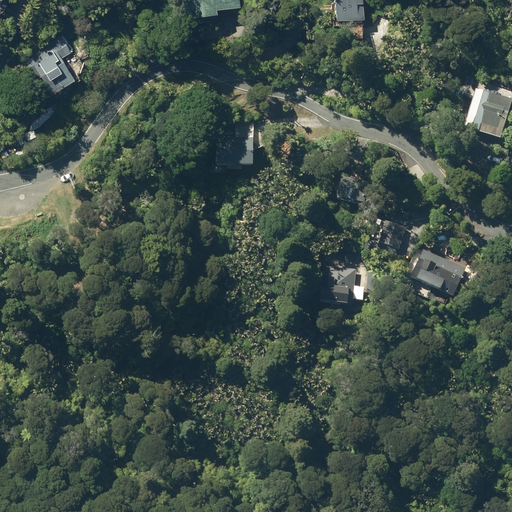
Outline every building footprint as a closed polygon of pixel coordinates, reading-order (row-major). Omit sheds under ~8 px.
[(210,16),(210,10),(234,8),(232,0),(173,0),(175,14),(186,13),(186,17),(210,16)] [(345,21),(345,42),(361,42),(359,0),(330,0),(331,21),(345,21)] [(37,79),(46,95),(70,81),(57,59),(68,52),(58,37),(21,59),(34,81),(37,79)] [(16,86),(21,95),(26,91),(20,83),(16,86)] [(461,130),(498,142),(510,102),(473,91),(461,130)] [(212,168),(250,169),(253,128),(235,127),(234,139),(214,139),(212,168)] [(27,138),(33,142),(38,134),(33,130),(27,138)] [(333,201),(360,207),(365,184),(338,178),(333,201)] [(378,251),(392,256),(394,251),(396,252),(404,229),(384,222),(376,245),(380,246),(378,251)] [(451,301),(465,271),(422,251),(407,280),(412,283),(412,284),(436,295),(437,294),(451,301)] [(343,307),(350,308),(355,271),(322,267),(320,280),(318,280),(316,306),(343,308),(343,307)]
